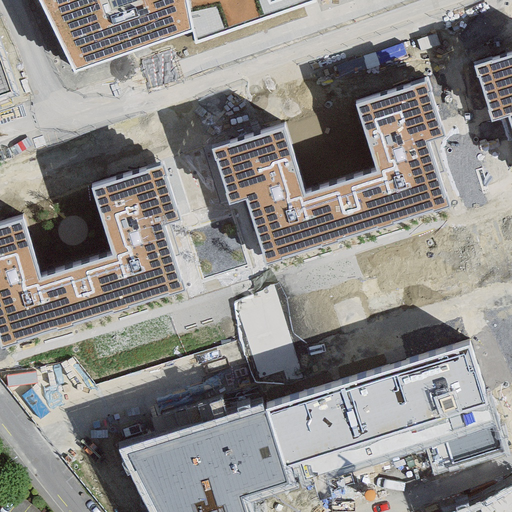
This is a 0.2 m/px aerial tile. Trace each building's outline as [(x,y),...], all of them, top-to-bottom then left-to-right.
[(43,0),(75,70),(192,27),(184,0),(43,0)] [(184,0),(192,27),(197,40),(311,0),(274,0),(271,1),(269,0),(184,0)] [(0,103),(17,97),(17,96),(0,48),(0,103)] [(511,52),(472,66),(491,123),(509,117),(511,126),(511,52)] [(285,126),(213,149),(231,202),(245,197),(267,262),(450,202),(430,140),(445,135),(427,79),(356,102),(379,174),(308,197),(285,126)] [(25,218),(0,225),(0,335),(3,345),(183,288),(163,225),(180,220),(161,163),(94,185),(115,254),(43,276),(25,218)] [(240,303),(147,331),(155,360),(249,331),(240,303)] [(466,340),(271,399),(298,484),(434,440),(440,467),(502,448),(466,340)] [(157,511),(255,511),(253,502),(298,484),(271,399),(122,444),(157,511)] [(511,511),(511,491),(474,511),(511,511)]
